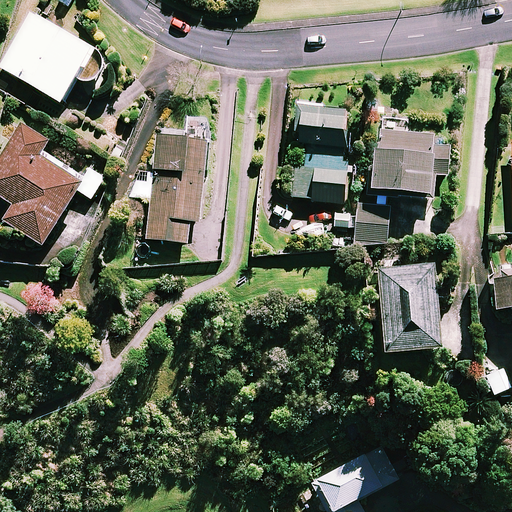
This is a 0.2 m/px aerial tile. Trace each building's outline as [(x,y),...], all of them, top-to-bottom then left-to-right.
[(95,45),(33,10),(2,65),(64,100),(78,74),(81,76),(84,77),(87,77),(90,77),(93,77),(95,76),(98,74),(100,72),(102,70),(104,67),(105,65),(105,62),(105,59),(105,56),(104,53),(102,50),(100,48),(98,46),(95,45)] [(343,112),(294,108),(291,145),(304,147),(302,169),(292,168),(290,200),(341,204),(347,133),(342,133),(343,112)] [(429,146),(430,136),(405,134),(406,120),(380,118),(377,151),(370,150),(366,191),(426,196),(427,176),(444,177),(447,148),(429,146)] [(52,137),(25,120),(0,159),(0,192),(15,202),(5,218),(45,243),(79,189),(92,197),(106,176),(91,167),(85,177),(43,151),(52,137)] [(211,136),(161,130),(155,182),(134,179),(132,196),(152,198),(148,237),(189,242),(192,219),(201,221),(211,136)] [(386,207),(355,206),(353,245),(385,246),(386,207)] [(437,350),(432,266),(376,269),(380,353),(437,350)] [(511,272),(490,274),(493,310),(509,309),(511,354),(511,272)] [(395,479),(379,447),(310,482),(325,511),(361,511),(355,499),(395,479)]
